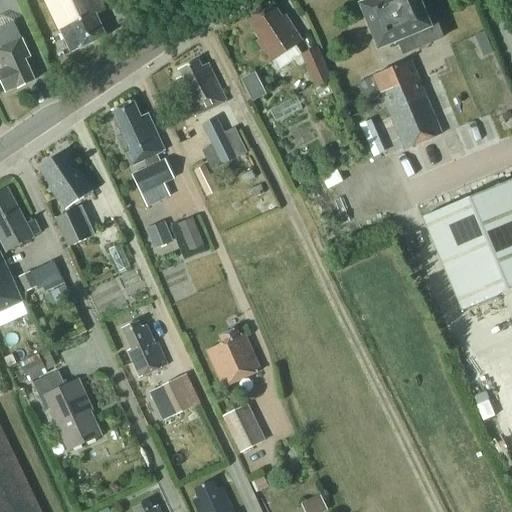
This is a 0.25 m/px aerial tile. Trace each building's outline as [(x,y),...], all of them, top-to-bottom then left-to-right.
[(107,11),(102,0),(38,0),(39,1),(42,0),(44,0),(59,32),(60,32),(70,54),(107,37),(98,16),(107,11)] [(374,0),(358,7),(377,53),(411,38),(416,50),(444,38),(438,25),(430,29),(417,0),(374,0)] [(288,23),(285,26),(271,4),(246,20),(259,41),(256,43),(269,63),(301,43),(288,23)] [(20,90),(34,83),(25,64),(31,61),(14,23),(0,29),(0,66),(2,72),(0,72),(0,81),(6,94),(19,88),(20,90)] [(494,53),(486,33),(475,37),(484,57),(494,53)] [(331,83),(316,50),(300,57),(315,90),(331,83)] [(370,110),(383,105),(403,151),(441,135),(409,62),(359,84),(370,110)] [(181,79),(176,81),(194,119),(224,104),(206,66),(199,70),(196,63),(177,72),(181,79)] [(256,74),(243,81),(254,103),(267,96),(256,74)] [(302,96),(277,106),(282,119),(307,109),(302,96)] [(133,104),(112,114),(124,137),(118,140),(133,170),(145,164),(149,171),(132,179),(147,209),(171,198),(166,186),(175,182),(165,164),(163,165),(159,157),(166,153),(146,115),(140,118),(133,104)] [(372,120),(360,125),(374,158),(386,153),(372,120)] [(201,154),(211,173),(246,154),(233,131),(225,136),(217,121),(202,129),(212,148),(201,154)] [(65,211),(89,195),(62,155),(39,171),(46,181),(44,183),(57,203),(59,202),(65,211)] [(206,167),(195,172),(207,196),(218,191),(206,167)] [(338,171),(323,178),(329,190),(344,182),(338,171)] [(511,181),(426,218),(464,310),(511,289),(511,181)] [(0,241),(6,251),(32,237),(40,232),(34,221),(26,225),(6,191),(0,194),(0,241)] [(68,249),(90,238),(76,210),(54,220),(68,249)] [(195,221),(180,226),(190,254),(205,248),(195,221)] [(165,222),(146,230),(155,249),(174,241),(165,222)] [(0,313),(19,303),(0,261),(0,313)] [(37,287),(30,273),(19,278),(27,292),(37,287)] [(45,296),(51,309),(58,306),(51,293),(45,296)] [(167,367),(157,344),(152,346),(144,328),(139,330),(136,324),(121,331),(129,349),(126,351),(138,379),(167,367)] [(223,347),(208,354),(224,390),(260,373),(244,338),(238,341),(234,332),(219,338),(223,347)] [(13,355),(5,358),(8,367),(17,364),(13,355)] [(20,387),(46,376),(39,358),(12,369),(20,387)] [(71,451),(101,437),(90,412),(93,411),(79,381),(66,387),(60,373),(35,384),(48,412),(52,410),(71,451)] [(202,408),(188,376),(164,387),(178,418),(202,408)] [(249,405),(222,419),(240,454),(267,440),(249,405)] [(0,511),(39,511),(0,428),(0,511)] [(259,492),(268,487),(264,478),(254,482),(259,492)] [(198,501),(193,503),(196,511),(230,511),(221,490),(214,493),(210,484),(194,492),(198,501)] [(328,511),(321,496),(307,503),(311,511),(328,511)]
